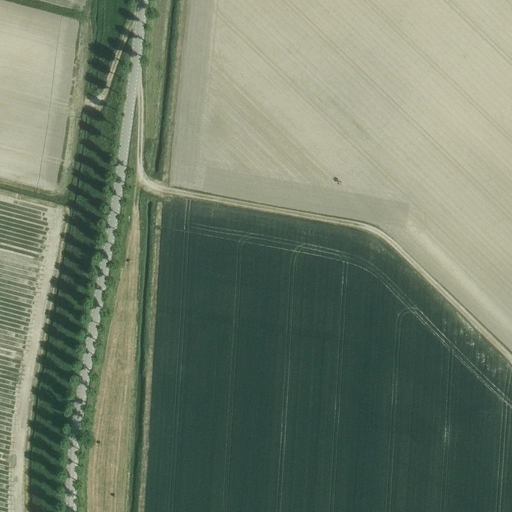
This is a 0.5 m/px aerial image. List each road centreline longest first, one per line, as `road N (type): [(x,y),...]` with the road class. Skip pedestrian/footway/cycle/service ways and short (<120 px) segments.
road 1 (track): [(134,70),(139,159),(149,184),(362,226),(511,360)]
road 2 (tertiary): [(70,511),(75,428),(142,0)]
